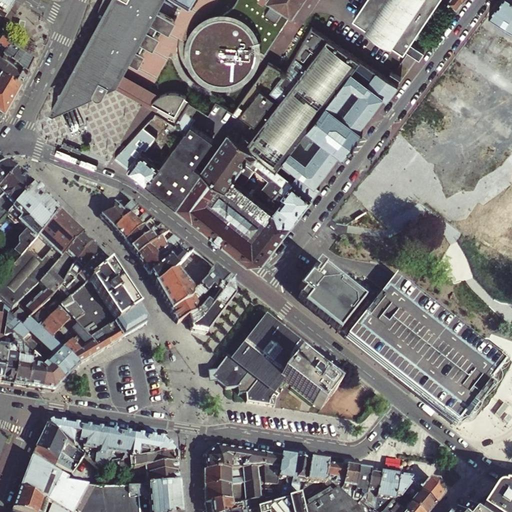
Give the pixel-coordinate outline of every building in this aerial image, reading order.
[(0,0),(0,17),(3,19),(13,3),(8,0),(0,0)] [(108,85),(110,84),(114,82),(117,80),(120,77),(122,73),(123,72),(129,60),(138,65),(145,53),(140,50),(143,43),(153,49),(160,36),(154,33),(157,26),(170,33),(176,20),(156,10),(161,0),(108,0),(49,111),(57,107),(77,99),(95,90),(96,92),(98,93),(99,94),(101,94),(103,93),(104,92),(105,91),(108,85)] [(237,0),(237,1),(230,8),(223,9),(213,11),(201,16),(192,26),(186,37),(185,50),(188,63),(192,70),(197,76),(208,83),(221,85),(229,85),(236,82),(243,79),(249,74),(290,15),(268,0),(237,0)] [(268,0),(290,15),(300,0),(268,0)] [(363,0),(354,14),(405,47),(418,57),(423,49),(411,40),(436,0),(363,0)] [(450,0),(448,3),(460,12),(469,0),(450,0)] [(511,0),(498,0),(489,13),(511,26),(511,0)] [(362,130),(358,127),(382,95),(386,98),(397,84),(310,28),(285,73),(282,71),(280,73),(283,76),(270,92),(280,99),(265,118),(250,138),(243,133),(238,139),(266,161),(312,196),(319,186),(315,183),(339,152),(343,155),(353,142),(362,130)] [(424,39),(421,45),(433,52),(437,47),(424,39)] [(0,61),(24,79),(31,66),(19,60),(16,58),(0,46),(0,54),(1,55),(2,59),(0,61)] [(0,77),(18,91),(24,79),(0,61),(0,77)] [(157,111),(160,106),(153,102),(153,103),(152,103),(152,102),(153,101),(154,99),(156,98),(158,96),(159,95),(162,94),(123,72),(122,73),(120,77),(117,80),(114,82),(110,84),(143,103),(157,111)] [(0,118),(3,120),(18,91),(0,77),(0,118)] [(160,106),(176,115),(185,98),(186,97),(186,96),(187,96),(187,95),(185,93),(183,92),(181,92),(178,91),(176,91),(173,91),(171,91),(168,91),(166,92),(163,93),(162,94),(159,95),(158,96),(156,98),(154,99),(153,101),(152,102),(152,103),(153,103),(153,102),(160,106)] [(262,116),(262,115),(273,101),(260,91),(249,105),(248,105),(239,115),(254,127),(262,116)] [(160,106),(157,111),(156,114),(170,122),(168,125),(182,136),(192,123),(196,117),(192,115),(198,106),(185,98),(176,115),(160,106)] [(169,200),(191,171),(215,139),(192,123),(182,136),(170,152),(160,165),(141,151),(127,169),(169,200)] [(115,159),(127,169),(141,151),(143,148),(146,150),(156,137),(144,127),(115,159)] [(247,263),(263,261),(312,196),(266,161),(238,139),(229,131),(198,175),(175,206),(247,263)] [(0,166),(0,188),(17,171),(9,165),(4,164),(0,166)] [(6,216),(8,214),(33,187),(17,171),(0,188),(0,214),(0,215),(3,215),(4,214),(6,216)] [(169,200),(175,206),(198,175),(191,171),(169,200)] [(11,255),(17,260),(59,214),(33,187),(8,214),(8,218),(15,224),(18,224),(26,232),(18,241),(18,247),(11,255)] [(100,218),(114,231),(137,208),(130,202),(115,203),(100,218)] [(149,222),(150,221),(146,218),(148,216),(137,208),(114,231),(124,242),(149,222)] [(28,295),(38,284),(82,236),(59,214),(17,260),(0,278),(0,301),(10,310),(14,307),(28,295)] [(150,233),(149,232),(153,229),(154,229),(149,222),(124,242),(130,250),(149,235),(148,235),(150,233)] [(136,257),(159,241),(168,232),(160,226),(157,229),(157,228),(154,231),(157,233),(150,238),(149,235),(130,250),(136,257)] [(57,291),(61,287),(70,270),(91,245),(82,236),(38,284),(46,294),(43,297),(41,296),(22,314),(28,320),(51,299),(57,291)] [(136,257),(143,268),(168,251),(179,241),(173,236),(163,246),(159,241),(136,257)] [(143,268),(149,276),(168,260),(184,245),(179,241),(168,251),(143,268)] [(67,287),(76,278),(100,255),(91,245),(70,270),(61,287),(65,289),(67,287)] [(149,276),(155,286),(175,270),(192,251),(184,245),(168,260),(149,276)] [(67,287),(75,295),(109,265),(100,255),(76,278),(67,287)] [(107,329),(138,309),(109,265),(75,295),(72,297),(77,303),(73,306),(83,318),(74,324),(82,333),(92,326),(98,334),(99,333),(107,328),(107,329)] [(342,330),(364,302),(318,265),(312,272),(313,272),(314,273),(312,276),(311,275),(310,275),(309,277),(310,278),(307,282),(306,281),(303,285),(302,284),(301,286),(302,287),(301,289),(299,288),(299,289),(303,293),(304,293),(301,297),(301,299),(331,323),(342,331),(342,330)] [(205,282),(217,292),(228,279),(214,268),(209,275),(210,276),(205,282)] [(175,270),(155,286),(169,305),(172,312),(189,302),(191,299),(192,295),(195,292),(175,270)] [(460,421),(462,422),(505,363),(395,277),(371,307),(348,336),(361,346),(404,380),(412,386),(450,416),(459,423),(460,421)] [(225,291),(234,298),(232,283),(228,279),(217,292),(198,313),(188,319),(191,332),(225,291)] [(188,319),(198,313),(217,292),(205,282),(195,292),(192,295),(191,299),(189,302),(172,312),(176,325),(188,319)] [(63,290),(60,293),(63,297),(67,302),(72,297),(75,295),(67,287),(65,289),(64,291),(63,290)] [(191,332),(206,335),(234,298),(225,291),(191,332)] [(51,315),(59,308),(67,302),(63,297),(47,310),(51,315)] [(74,324),(83,318),(73,306),(77,303),(72,297),(67,302),(59,308),(70,320),(74,324)] [(342,331),(331,323),(301,299),(301,302),(304,304),(304,305),(306,307),(307,306),(315,313),(315,314),(317,316),(318,315),(327,322),(326,323),(328,325),(329,325),(329,324),(332,326),(334,325),(335,328),(338,331),(337,332),(338,332),(339,333),(340,334),(342,331)] [(7,349),(14,348),(11,335),(19,326),(10,317),(6,314),(10,310),(0,301),(0,382),(2,383),(7,349)] [(342,331),(348,336),(371,307),(364,302),(342,330),(342,331)] [(315,314),(315,313),(307,306),(306,307),(305,308),(314,315),(315,314)] [(52,337),(70,320),(59,308),(51,315),(49,317),(39,326),(37,329),(78,366),(81,364),(52,337)] [(118,331),(123,339),(145,326),(146,322),(138,309),(107,329),(112,335),(113,334),(113,335),(118,331)] [(33,320),(39,326),(49,317),(44,312),(42,310),(33,320)] [(21,328),(28,320),(22,314),(16,314),(10,317),(19,326),(21,328)] [(326,323),(327,322),(318,315),(317,316),(316,317),(326,324),(326,323)] [(319,374),(325,366),(307,352),(307,351),(265,318),(231,361),(226,357),(210,379),(224,391),(237,389),(238,396),(245,395),(246,404),(269,407),(270,397),(275,401),(278,397),(274,394),(283,382),(320,411),(337,388),(319,374)] [(79,366),(78,366),(37,329),(28,320),(21,328),(19,326),(11,335),(21,343),(28,336),(52,357),(45,365),(63,381),(79,366)] [(98,334),(89,340),(82,333),(74,324),(70,320),(52,337),(81,364),(110,347),(105,340),(104,341),(99,333),(98,334)] [(338,331),(335,328),(334,325),(332,326),(329,324),(329,325),(328,325),(327,325),(337,333),(338,332),(337,332),(338,331)] [(89,340),(98,334),(92,326),(82,333),(89,340)] [(110,347),(118,342),(113,335),(113,334),(112,335),(107,329),(107,328),(99,333),(104,341),(105,340),(110,347)] [(118,342),(123,339),(118,331),(113,335),(118,342)] [(346,339),(348,336),(342,331),(340,334),(339,333),(337,336),(344,341),(345,340),(346,339)] [(2,383),(27,387),(32,355),(24,353),(23,345),(21,343),(11,335),(14,348),(7,349),(2,383)] [(459,423),(450,416),(412,386),(404,380),(361,346),(348,336),(346,339),(345,340),(348,342),(348,341),(354,346),(353,347),(357,349),(358,349),(363,353),(363,354),(367,357),(373,361),(373,362),(376,364),(377,364),(382,369),(386,372),(386,371),(392,376),(394,378),(402,384),(402,385),(403,386),(403,385),(410,390),(412,392),(411,392),(414,394),(414,393),(420,398),(419,398),(423,401),(424,401),(429,405),(429,406),(433,409),(433,408),(439,413),(442,416),(443,416),(449,421),(448,421),(451,423),(451,422),(456,426),(459,423)] [(43,375),(44,371),(43,370),(42,369),(42,367),(37,367),(38,358),(34,354),(32,355),(27,387),(42,389),(44,375),(43,375)] [(53,391),(63,381),(45,365),(44,364),(42,365),(42,367),(42,369),(43,370),(44,371),(43,375),(44,375),(42,389),(53,391)] [(363,403),(369,396),(364,391),(358,399),(363,403)] [(75,448),(77,449),(81,428),(51,424),(46,426),(74,450),(75,448)] [(83,457),(74,450),(46,426),(40,439),(62,454),(78,465),(83,457)] [(88,461),(89,459),(94,430),(81,428),(77,449),(75,448),(74,450),(83,457),(88,461)] [(99,471),(101,469),(107,432),(94,430),(89,459),(88,461),(98,470),(99,471)] [(114,459),(117,459),(120,434),(107,432),(101,469),(109,464),(114,463),(114,459)] [(114,463),(129,461),(133,436),(120,434),(117,459),(114,459),(114,463)] [(114,463),(109,464),(108,473),(129,471),(176,464),(175,452),(174,452),(164,441),(133,436),(129,461),(114,463)] [(72,473),(78,465),(62,454),(40,439),(35,450),(55,464),(72,473)] [(250,470),(262,469),(263,462),(264,457),(215,449),(204,460),(205,472),(250,470)] [(264,501),(274,499),(280,459),(264,457),(263,462),(266,462),(265,469),(264,473),(262,474),(264,494),(264,501)] [(274,499),(288,496),(294,461),(280,459),(274,499)] [(136,511),(135,500),(121,501),(121,488),(98,490),(64,485),(66,483),(30,460),(18,493),(12,511),(14,511),(136,511)] [(302,487),(304,487),(308,464),(294,461),(288,496),(286,502),(296,500),(295,497),(295,495),(300,494),(301,490),(302,487)] [(156,477),(177,476),(176,464),(129,471),(108,473),(108,476),(113,477),(143,475),(155,475),(156,477)] [(354,511),(353,510),(351,508),(339,496),(326,483),(323,482),(326,466),(308,464),(304,487),(302,487),(301,490),(300,494),(295,495),(295,497),(296,500),(297,499),(299,511),(354,511)] [(326,483),(339,496),(344,469),(326,466),(323,482),(326,483)] [(261,494),(264,494),(262,474),(262,469),(250,470),(205,472),(203,472),(203,488),(222,488),(223,500),(261,498),(261,494)] [(339,496),(351,508),(357,471),(344,469),(339,496)] [(362,500),(364,502),(369,473),(357,471),(351,508),(353,510),(359,503),(360,503),(362,500)] [(373,510),(375,502),(379,475),(369,473),(364,502),(373,510)] [(133,488),(178,485),(177,476),(156,477),(155,475),(143,475),(143,479),(132,479),(133,488)] [(394,501),(395,497),(398,478),(379,475),(375,502),(373,510),(375,511),(384,511),(392,505),(394,506),(395,505),(392,503),(393,501),(394,501)] [(410,487),(407,485),(411,480),(398,478),(395,497),(400,499),(410,487)] [(418,494),(434,508),(442,499),(442,498),(437,484),(411,480),(407,485),(410,487),(411,485),(418,494)] [(181,511),(180,494),(179,494),(178,485),(133,488),(121,488),(121,501),(135,500),(136,511),(181,511)] [(400,499),(415,511),(430,511),(434,508),(418,494),(411,485),(410,487),(400,499)] [(261,498),(223,500),(222,488),(203,488),(204,504),(204,505),(264,501),(264,494),(261,494),(261,498)] [(511,511),(511,495),(493,493),(481,500),(470,511),(511,511)] [(248,511),(262,509),(286,502),(288,496),(274,499),(264,501),(204,505),(205,511),(248,511)] [(299,511),(297,499),(296,500),(286,502),(262,509),(262,511),(299,511)] [(394,506),(400,511),(415,511),(400,499),(396,503),(395,505),(394,506)] [(367,511),(369,510),(360,503),(359,503),(353,510),(354,511),(367,511)]
